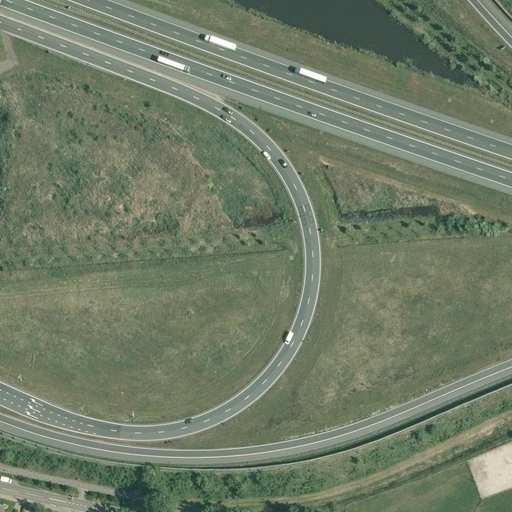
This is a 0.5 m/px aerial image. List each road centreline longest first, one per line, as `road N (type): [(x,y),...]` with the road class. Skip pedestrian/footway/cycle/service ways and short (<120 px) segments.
road 1 (motorway): [(0,22),(163,83),(247,128),(297,192),(312,255),(309,296),(288,350),(256,390),(210,419),(148,434),(113,432),(0,389)]
road 2 (motorway): [(4,0),(511,180)]
road 3 (motorway): [(0,417),(109,447),(246,451),(345,430),(511,363)]
road 4 (motorway): [(511,153),(85,0)]
